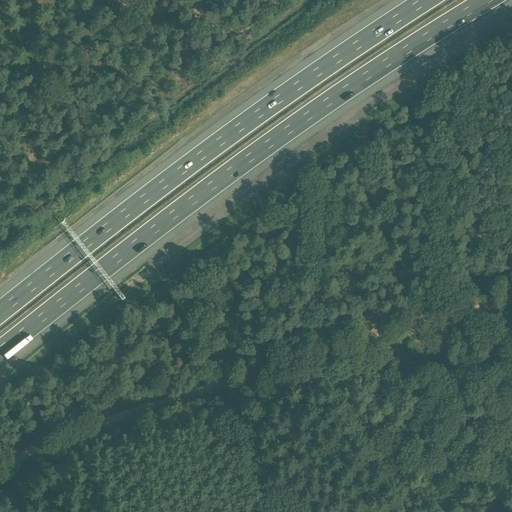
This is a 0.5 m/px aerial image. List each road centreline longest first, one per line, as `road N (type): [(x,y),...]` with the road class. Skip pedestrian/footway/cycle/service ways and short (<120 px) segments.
road 1 (motorway): [(0,351),(289,129),(487,0)]
road 2 (track): [(0,468),(110,419),(511,301)]
road 3 (motorway): [(425,0),(166,181),(0,311)]
road 4 (track): [(511,329),(431,363),(386,372),(383,385),(412,430),(371,444),(341,471),(302,474),(257,501),(205,502),(183,511)]
road 5 (track): [(0,188),(55,151),(55,6)]
